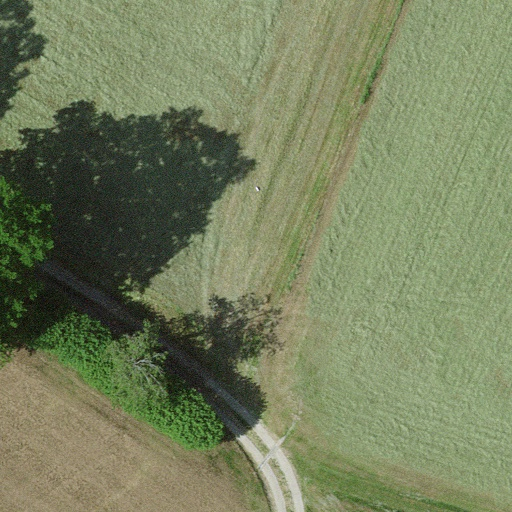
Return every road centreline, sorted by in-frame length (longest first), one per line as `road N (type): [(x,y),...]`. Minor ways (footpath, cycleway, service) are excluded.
road 1 (track): [(296,511),(296,478),(260,432),(0,255)]
road 2 (track): [(422,511),(296,478)]
